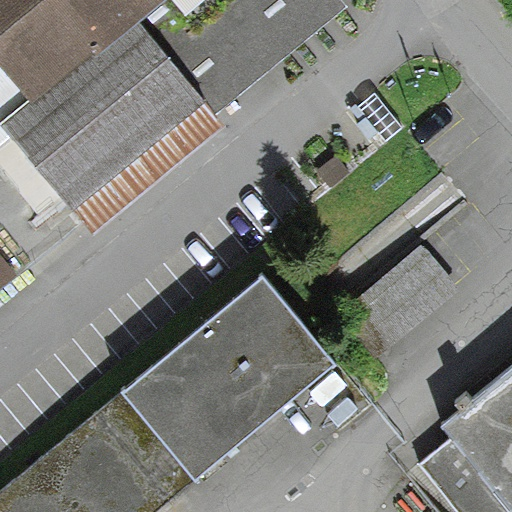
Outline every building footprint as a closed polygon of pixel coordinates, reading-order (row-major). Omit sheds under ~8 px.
[(305,0),(0,0),(0,145),(12,136),(74,211),(206,102),(315,12),(305,0)] [(305,0),(315,12),(206,102),(216,115),(348,7),(342,0),(305,0)] [(216,115),(206,102),(74,211),(82,221),(93,234),(225,126),(216,115)] [(400,347),(467,293),(429,247),(362,300),(400,347)] [(0,255),(0,283),(14,272),(0,255)] [(264,272),(0,489),(0,507),(4,511),(164,511),(342,366),(264,272)] [(456,435),(421,463),(459,511),(511,511),(511,367),(445,421),(456,435)]
